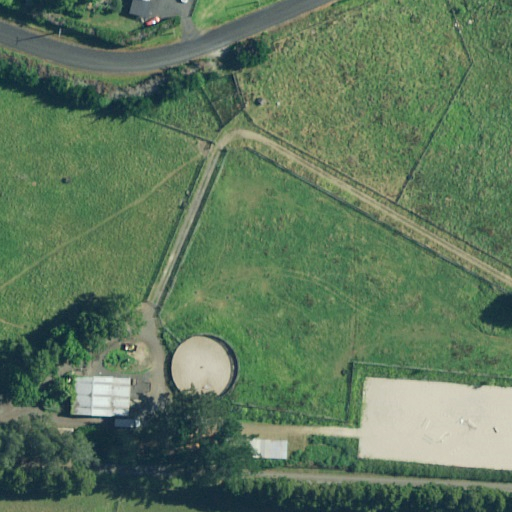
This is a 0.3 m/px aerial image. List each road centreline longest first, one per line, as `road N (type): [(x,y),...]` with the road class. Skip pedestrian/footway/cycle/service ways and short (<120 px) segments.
road 1 (track): [(511,492),(0,465)]
road 2 (unclassified): [(0,33),(90,62),(149,61),(310,0)]
